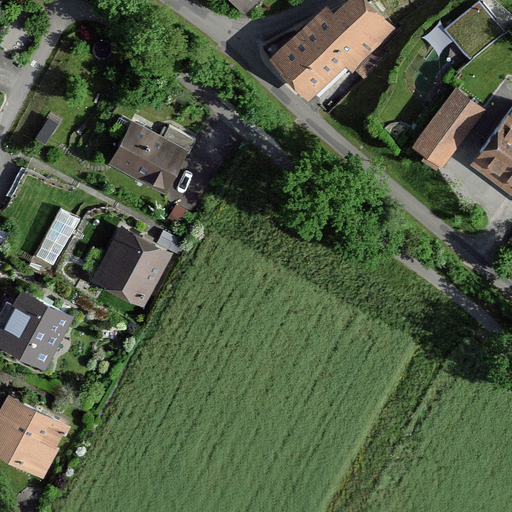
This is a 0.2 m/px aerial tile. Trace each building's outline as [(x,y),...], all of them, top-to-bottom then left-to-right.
[(241,0),(249,9),(259,0),(241,0)] [(330,0),(327,0),(276,55),(315,91),(346,58),(359,70),(402,24),(375,0),(351,0),(342,11),(330,0)] [(484,0),(477,0),(447,24),(472,55),(507,28),(484,0)] [(493,112),(461,89),(424,140),(456,163),(493,112)] [(511,116),(477,164),(511,189),(511,116)] [(134,123),(114,161),(160,185),(181,148),(187,151),(194,138),(168,124),(161,137),(134,123)] [(56,183),(25,167),(10,196),(41,212),(56,183)] [(59,204),(38,253),(59,262),(80,213),(59,204)] [(165,251),(124,228),(101,271),(143,293),(165,251)] [(0,337),(42,360),(67,311),(26,289),(20,299),(4,291),(0,298),(0,324),(5,328),(0,336),(0,337)] [(42,464),(64,423),(11,395),(0,415),(0,416),(10,422),(0,442),(42,464)]
